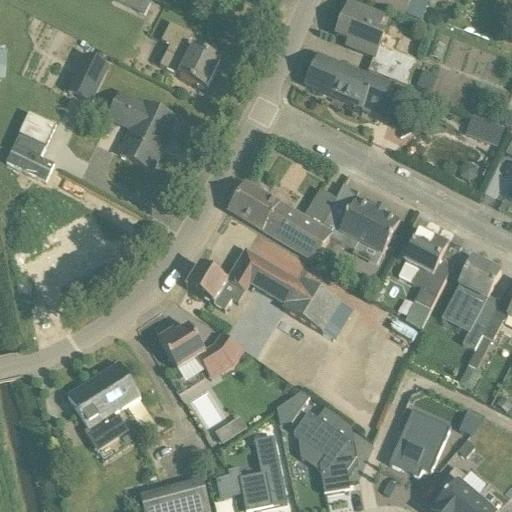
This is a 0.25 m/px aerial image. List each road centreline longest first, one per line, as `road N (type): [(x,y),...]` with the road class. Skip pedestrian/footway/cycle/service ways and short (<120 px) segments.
road 1 (residential): [(0,373),(89,339),(127,313),(163,271),(257,113)]
road 2 (residential): [(511,245),(257,113)]
road 3 (unknown): [(363,511),(377,442),(404,383),(423,384),(511,430)]
road 4 (residential): [(257,113),(308,0)]
